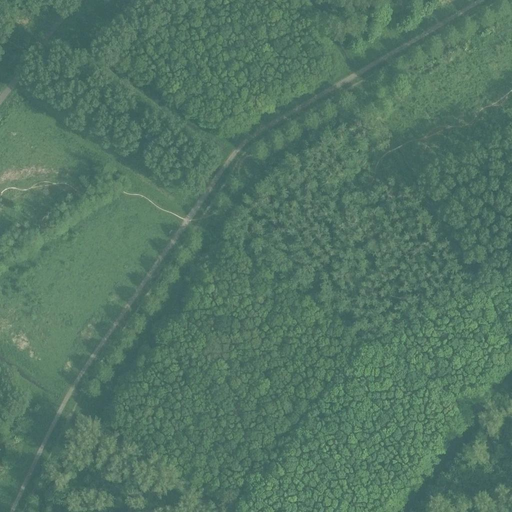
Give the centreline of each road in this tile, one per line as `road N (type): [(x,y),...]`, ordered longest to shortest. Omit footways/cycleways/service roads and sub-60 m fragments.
road 1 (unknown): [(501,0),(243,161),(120,336),(26,511)]
road 2 (track): [(12,511),(71,397),(213,185)]
road 3 (track): [(397,52),(239,150),(213,185)]
